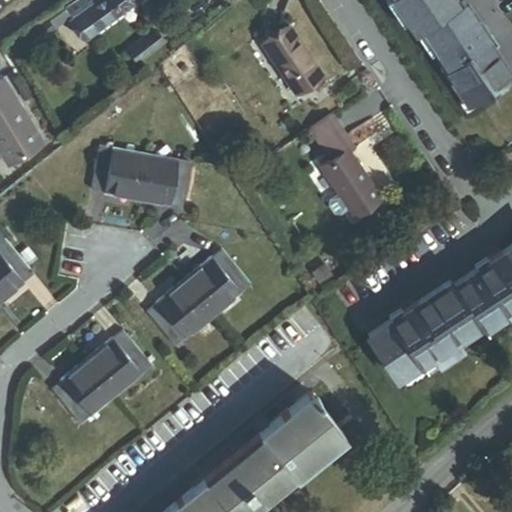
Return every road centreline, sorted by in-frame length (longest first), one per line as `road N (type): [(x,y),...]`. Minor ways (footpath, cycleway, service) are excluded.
road 1 (residential): [(489,218),(342,0)]
road 2 (residential): [(0,424),(3,388),(18,357),(93,296),(130,253)]
road 3 (residential): [(489,218),(366,297)]
road 4 (residential): [(511,419),(407,511)]
